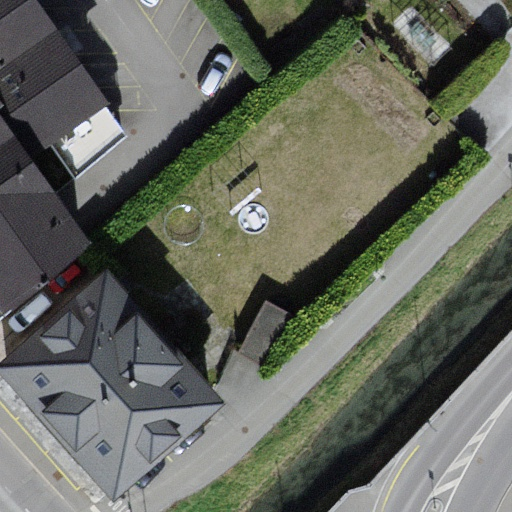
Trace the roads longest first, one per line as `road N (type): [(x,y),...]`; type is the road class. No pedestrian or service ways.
road 1 (residential): [(133,511),(216,452),(390,290),(511,159)]
road 2 (secondary): [(511,390),(434,467),(408,511)]
road 3 (secondary): [(459,511),(511,397)]
